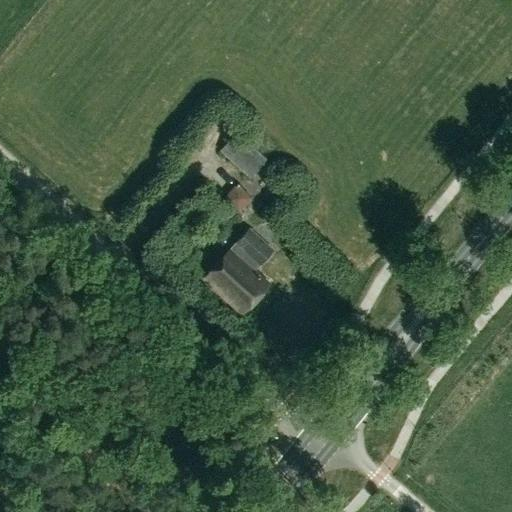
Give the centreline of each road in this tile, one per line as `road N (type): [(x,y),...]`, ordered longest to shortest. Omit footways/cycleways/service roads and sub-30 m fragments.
road 1 (unclassified): [(321,438),(0,162)]
road 2 (secondary): [(321,438),(511,208)]
road 3 (unclassified): [(422,511),(321,438)]
